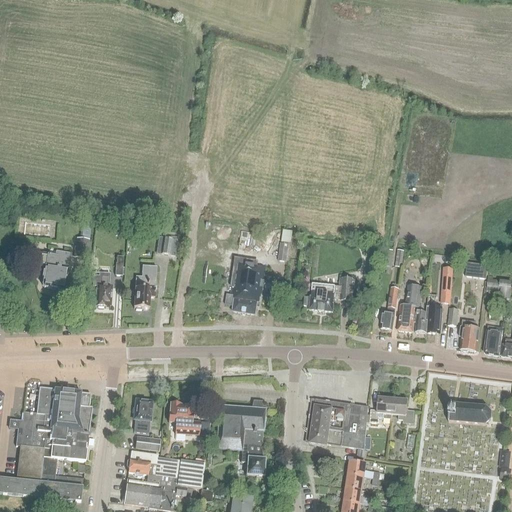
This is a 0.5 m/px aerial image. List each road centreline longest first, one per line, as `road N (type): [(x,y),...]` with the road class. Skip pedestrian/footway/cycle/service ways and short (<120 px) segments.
road 1 (tertiary): [(511,373),(296,352)]
road 2 (tertiary): [(296,352),(114,352)]
road 3 (tertiary): [(93,511),(114,352)]
road 4 (residential): [(297,511),(296,352)]
